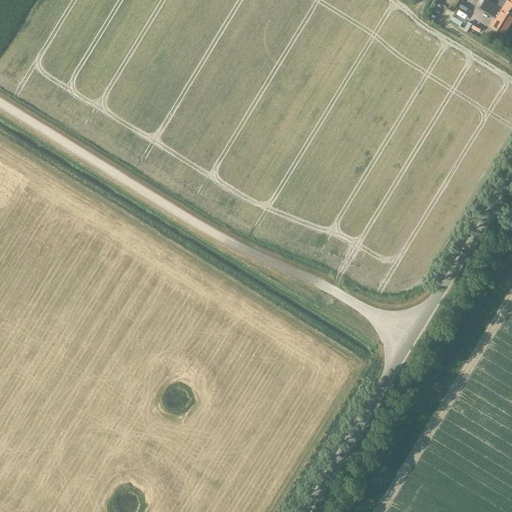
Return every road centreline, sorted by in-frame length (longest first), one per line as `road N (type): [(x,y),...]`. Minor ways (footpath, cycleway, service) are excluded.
road 1 (unclassified): [(305,511),(412,337)]
road 2 (unclassified): [(412,337),(511,177)]
